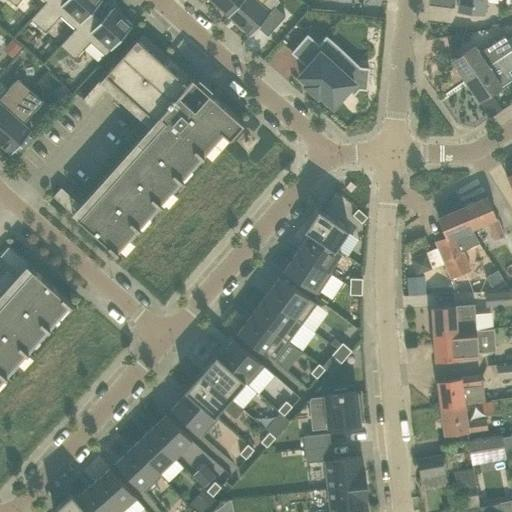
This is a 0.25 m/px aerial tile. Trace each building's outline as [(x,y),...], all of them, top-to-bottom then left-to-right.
[(91,10),(93,11),(102,0),(47,0),(46,1),(31,18),(46,32),(61,15),(75,28),(91,10)] [(211,0),(228,15),(228,16),(242,0),(211,0)] [(259,26),(269,34),(285,16),(275,7),(272,11),(271,10),(271,11),(262,3),(265,0),(242,0),(228,16),(229,16),(250,34),(249,35),(250,35),(259,26)] [(459,0),(459,10),(484,11),(485,0),(459,0)] [(75,28),(61,44),(75,58),(90,41),(106,55),(133,26),(112,7),(101,19),(93,11),(91,10),(75,28)] [(348,89),(354,94),(359,88),(367,89),(370,68),(360,66),(357,70),(349,63),(343,70),(322,52),(325,49),(308,34),(292,52),(308,66),(300,75),(307,82),(306,84),(318,95),(320,93),(334,105),(348,89)] [(475,45),(452,59),(466,80),(488,65),(504,55),(511,49),(511,45),(504,34),(479,51),(475,45)] [(16,54),(22,47),(12,38),(6,45),(16,54)] [(165,63),(137,38),(105,74),(133,100),(165,63)] [(511,49),(504,55),(488,65),(466,80),(480,101),(502,86),(511,79),(511,75),(509,70),(511,67),(511,49)] [(165,120),(193,88),(202,79),(200,76),(197,80),(193,77),(187,83),(165,63),(133,100),(157,121),(161,116),(165,120)] [(0,123),(29,91),(16,79),(0,96),(0,123)] [(202,79),(193,88),(165,120),(78,217),(108,244),(117,252),(224,132),(230,138),(244,122),(210,92),(213,89),(202,79)] [(83,99),(92,107),(109,88),(100,80),(83,99)] [(73,92),(64,83),(57,89),(65,99),(73,92)] [(42,102),(29,91),(0,123),(0,142),(11,153),(14,150),(18,154),(34,136),(30,133),(32,130),(24,123),(42,102)] [(80,203),(61,186),(54,195),(73,212),(80,203)] [(489,222),(496,239),(505,235),(488,196),(463,206),(472,229),(489,222)] [(470,270),(464,253),(456,235),(472,229),(463,206),(438,216),(446,236),(436,241),(451,278),(470,270)] [(311,231),(341,251),(336,247),(349,228),(319,208),(305,229),(310,232),(311,231)] [(367,217),(358,209),(353,215),(362,223),(367,217)] [(328,270),(341,251),(311,231),(310,232),(298,250),(328,270)] [(20,272),(28,263),(9,246),(1,255),(20,272)] [(328,270),(298,250),(285,270),(315,290),(328,270)] [(433,268),(426,251),(410,258),(417,274),(433,268)] [(0,383),(72,302),(63,294),(33,268),(0,305),(0,383)] [(486,277),(492,286),(503,278),(502,275),(498,269),(486,277)] [(333,296),(344,279),(331,271),(320,288),(333,296)] [(266,295),(295,317),(309,297),(280,276),(266,295)] [(426,293),(425,276),(408,277),(409,294),(426,293)] [(351,277),(350,285),(362,286),(363,278),(351,277)] [(362,286),(350,286),(350,294),(362,294),(362,286)] [(488,293),(488,305),(511,303),(511,297),(511,291),(488,293)] [(266,295),(252,313),(282,335),(295,317),(266,295)] [(476,303),(432,306),(434,333),(478,330),(476,303)] [(267,354),(282,335),(252,313),(238,332),(267,354)] [(434,333),(436,360),(480,357),(478,330),(434,333)] [(246,379),(261,362),(234,338),(219,355),(246,379)] [(286,339),(276,360),(290,367),(300,345),(286,339)] [(337,348),(346,356),(352,350),(343,342),(337,348)] [(346,356),(337,348),(332,354),(341,362),(346,356)] [(230,397),(246,379),(219,355),(217,354),(201,371),(230,397)] [(325,368),(319,363),(311,372),(317,377),(325,368)] [(511,363),(497,365),(499,378),(511,376),(511,363)] [(214,415),(215,414),(230,397),(201,371),(185,389),(187,391),(214,415)] [(480,375),(438,380),(441,407),(465,403),(463,386),(482,384),(480,375)] [(348,391),(348,388),(340,388),(333,389),(334,393),(315,395),(314,395),(316,412),(326,411),(328,428),(329,428),(344,426),(347,426),(348,429),(360,428),(360,426),(360,424),(361,424),(359,408),(362,408),(361,393),(358,394),(357,390),(348,391)] [(199,432),(214,415),(187,391),(172,408),(199,432)] [(292,405),(286,400),(278,409),(284,414),(292,405)] [(494,400),(482,401),(484,414),(495,412),(494,400)] [(441,407),(445,433),(487,428),(486,418),(468,421),(465,403),(441,407)] [(167,413),(149,430),(175,456),(192,439),(167,413)] [(277,422),(269,431),(275,437),(283,428),(277,422)] [(133,445),(158,472),(175,456),(149,430),(133,445)] [(305,449),(334,446),(332,431),(303,434),(305,449)] [(275,437),(269,432),(261,441),(267,446),(275,437)] [(501,434),(485,437),(489,460),(505,457),(501,434)] [(501,436),(504,452),(511,451),(511,434),(501,436)] [(254,449),(247,444),(239,453),(246,458),(254,449)] [(141,488),(158,472),(133,445),(116,462),(141,488)] [(329,488),(367,484),(365,471),(365,469),(363,470),(363,468),(362,456),(343,458),(335,459),(334,446),(305,449),(306,462),(326,460),(328,475),(329,488)] [(442,454),(418,458),(421,476),(445,472),(442,454)] [(204,486),(216,475),(208,466),(196,478),(204,486)] [(110,467),(92,483),(116,510),(134,494),(110,467)] [(460,504),(479,501),(476,485),(473,468),(454,472),(457,489),(460,504)] [(221,486),(215,480),(207,489),(213,495),(221,486)] [(75,497),(87,511),(114,511),(116,510),(92,483),(76,497),(75,497)] [(368,498),(367,484),(329,488),(331,502),(331,511),(367,511),(366,502),(366,501),(366,500),(368,499),(368,498)] [(208,511),(218,501),(204,487),(188,504),(195,510),(197,511),(208,511)] [(87,511),(75,497),(76,497),(72,492),(53,509),(56,511),(87,511)] [(511,511),(511,498),(500,501),(500,502),(480,506),(479,506),(480,511),(511,511)]
